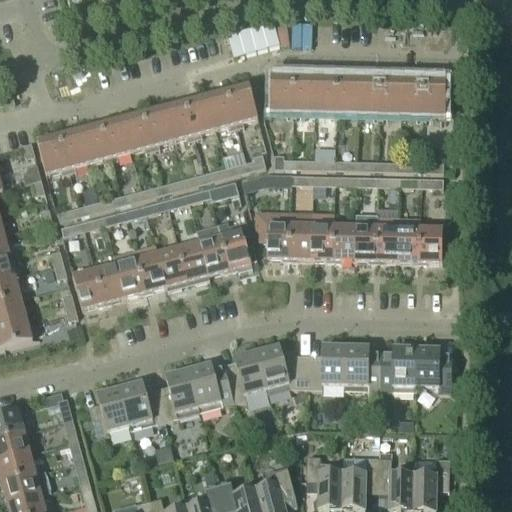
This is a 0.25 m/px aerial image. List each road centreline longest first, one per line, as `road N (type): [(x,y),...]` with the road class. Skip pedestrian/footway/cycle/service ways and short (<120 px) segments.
road 1 (residential): [(0,392),(277,326),(511,328)]
road 2 (residential): [(29,66),(39,103),(64,115),(277,61),(449,60),(463,10)]
road 3 (residential): [(42,62),(256,6),(298,3)]
road 4 (residential): [(298,3),(429,8)]
